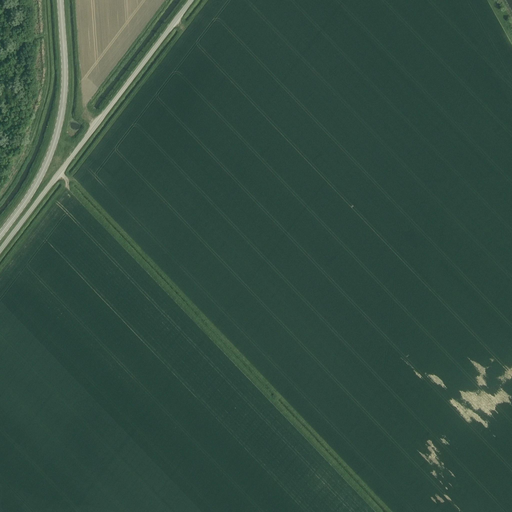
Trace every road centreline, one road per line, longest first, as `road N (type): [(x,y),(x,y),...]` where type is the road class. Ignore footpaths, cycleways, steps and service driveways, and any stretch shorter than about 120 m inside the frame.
road 1 (unclassified): [(0,251),(192,0)]
road 2 (secondary): [(0,236),(34,188),(57,132),(65,74),(60,0)]
